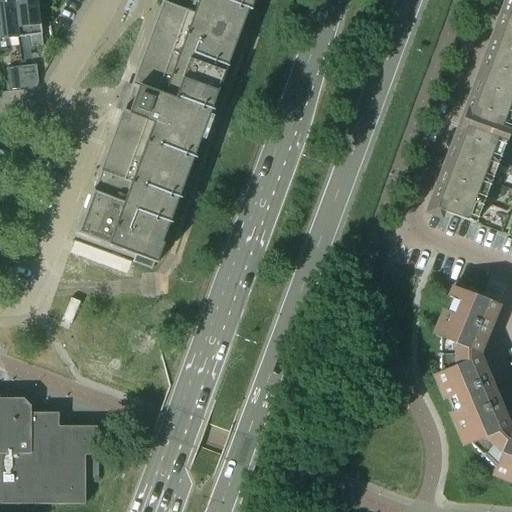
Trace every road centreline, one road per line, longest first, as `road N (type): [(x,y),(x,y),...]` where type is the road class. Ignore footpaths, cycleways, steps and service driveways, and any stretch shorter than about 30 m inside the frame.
road 1 (secondary): [(222,511),(412,0)]
road 2 (secondary): [(333,0),(149,511)]
road 3 (residential): [(511,270),(410,231),(492,0)]
road 4 (residential): [(109,0),(42,112)]
